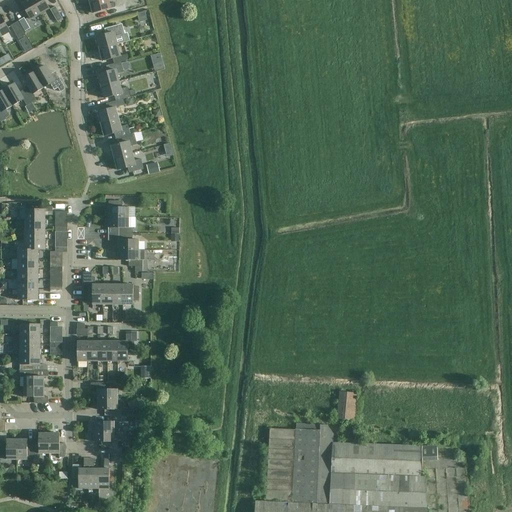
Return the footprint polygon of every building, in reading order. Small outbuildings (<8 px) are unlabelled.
[(30,19),(40,14),(31,0),(27,0),(21,4),(30,19)] [(31,0),(40,14),(49,8),(44,0),(31,0)] [(109,4),(108,0),(101,0),(90,3),(93,14),(115,8),(114,3),(109,4)] [(50,10),(57,22),(63,19),(56,7),(50,10)] [(137,14),(139,21),(147,19),(145,12),(137,14)] [(0,35),(1,36),(10,31),(1,15),(0,16),(0,35)] [(24,18),(18,22),(24,32),(30,29),(24,18)] [(19,40),(24,37),(26,36),(24,32),(18,22),(11,26),(19,40)] [(100,49),(117,45),(130,41),(128,33),(125,34),(122,24),(107,28),(109,34),(97,37),(100,49)] [(26,37),(19,41),(22,46),(29,42),(26,37)] [(121,62),(129,60),(127,55),(120,57),(117,45),(100,49),(103,61),(115,58),(117,63),(117,64),(121,62)] [(18,56),(28,51),(25,46),(15,51),(18,56)] [(153,64),(163,61),(161,53),(151,56),(153,64)] [(0,66),(13,59),(10,54),(0,59),(0,66)] [(119,82),(117,74),(124,72),(123,67),(122,63),(121,62),(117,64),(117,63),(109,66),(111,71),(98,74),(102,86),(119,82)] [(35,72),(44,88),(51,84),(54,90),(58,88),(61,92),(64,90),(64,87),(57,74),(52,77),(46,66),(35,72)] [(33,94),(44,88),(35,72),(24,79),(30,90),(26,92),(32,103),(37,100),(33,94)] [(121,89),(119,82),(102,86),(105,99),(117,95),(119,101),(123,100),(124,100),(131,98),(128,87),(121,89)] [(32,103),(26,92),(21,95),(14,84),(4,90),(13,106),(23,100),(27,106),(32,103)] [(6,110),(13,106),(4,90),(0,92),(0,121),(1,123),(6,119),(6,118),(10,116),(6,110)] [(125,105),(124,100),(123,100),(119,101),(109,103),(110,109),(98,112),(101,124),(119,120),(116,108),(125,105)] [(121,127),(119,120),(101,124),(105,136),(117,133),(118,139),(122,138),(122,137),(131,135),(128,125),(121,127)] [(115,158),(132,154),(129,142),(136,140),(135,134),(131,135),(122,137),(122,138),(124,143),(112,146),(115,158)] [(132,154),(115,158),(118,170),(130,167),(132,172),(144,169),(141,159),(134,161),(132,154)] [(147,165),(150,175),(160,172),(157,162),(147,165)] [(123,208),(123,202),(109,201),(109,218),(129,218),(129,208),(123,208)] [(53,212),(53,207),(45,207),(45,210),(20,210),(20,220),(25,220),(45,220),(45,212),(53,212)] [(55,212),(55,220),(68,220),(68,212),(55,212)] [(129,228),(129,218),(109,218),(109,228),(119,228),(119,234),(133,234),(133,228),(129,228)] [(45,230),(45,220),(25,220),(25,230),(45,230)] [(45,240),(45,230),(25,230),(25,240),(45,240)] [(133,240),(133,234),(119,234),(119,250),(139,250),(139,240),(133,240)] [(45,250),(45,240),(25,240),(25,250),(38,250),(45,250)] [(25,250),(18,250),(18,260),(38,260),(38,250),(25,250)] [(139,250),(119,250),(119,260),(129,261),(129,267),(135,267),(143,267),(143,261),(145,261),(145,251),(139,250)] [(38,270),(38,260),(18,260),(18,270),(38,270)] [(38,280),(38,270),(18,270),(18,280),(38,280)] [(103,305),(103,285),(95,285),(95,277),(90,277),(90,285),(93,285),(93,305),(103,305)] [(38,290),(38,280),(18,280),(18,290),(38,290)] [(113,305),(113,285),(103,285),(103,305),(113,305)] [(123,305),(123,285),(113,285),(113,305),(123,305)] [(139,301),(139,289),(133,289),(133,285),(123,285),(123,305),(133,305),(133,301),(139,301)] [(38,300),(38,290),(18,290),(18,300),(38,300)] [(40,335),(40,324),(20,324),(20,335),(40,335)] [(137,342),(137,332),(126,332),(126,342),(118,342),(118,362),(128,362),(128,350),(134,350),(134,342),(137,342)] [(40,345),(40,335),(20,335),(20,345),(40,345)] [(88,362),(88,341),(78,341),(78,362),(88,362)] [(98,362),(98,341),(88,341),(88,362),(98,362)] [(108,362),(108,341),(98,341),(98,362),(108,362)] [(118,362),(118,342),(108,341),(108,362),(118,362)] [(40,355),(40,345),(20,345),(20,355),(40,355)] [(41,365),(40,355),(20,355),(20,371),(34,371),(34,365),(41,365)] [(34,377),(34,371),(20,371),(20,377),(24,377),(24,387),(44,387),(44,377),(34,377)] [(105,389),(105,383),(91,383),(91,389),(98,389),(98,400),(118,400),(118,389),(105,389)] [(44,387),(24,387),(24,397),(34,397),(34,403),(48,403),(48,397),(45,397),(44,387)] [(337,419),(355,420),(357,393),(340,392),(337,419)] [(118,410),(118,400),(98,400),(98,410),(108,410),(108,416),(122,416),(122,410),(118,410)] [(122,422),(122,416),(108,416),(108,421),(94,422),(94,432),(115,432),(115,422),(122,422)] [(326,425),(296,424),(296,430),(268,430),(266,503),(255,502),(255,511),(427,511),(428,507),(426,477),(423,477),(421,446),(333,444),(333,435),(334,435),(326,425)] [(115,442),(115,432),(94,432),(94,442),(104,442),(104,448),(109,448),(119,448),(119,442),(115,442)] [(40,454),(50,454),(49,433),(39,433),(39,444),(33,444),(33,458),(40,458),(40,454)] [(66,457),(66,443),(60,443),(60,433),(49,433),(50,454),(60,454),(60,458),(66,457)] [(7,460),(17,460),(17,440),(7,440),(7,450),(2,450),(2,457),(7,457),(7,460)] [(33,458),(33,444),(27,444),(27,440),(17,440),(17,460),(28,460),(28,458),(33,458)] [(422,446),(422,461),(437,460),(437,446),(422,446)] [(79,489),(89,489),(89,459),(84,459),(84,469),(79,469),(79,465),(73,465),(73,479),(79,479),(79,489)] [(99,489),(99,469),(94,469),(94,459),(89,459),(89,489),(99,489)] [(109,489),(109,459),(104,459),(104,469),(99,469),(99,489),(109,489)]
